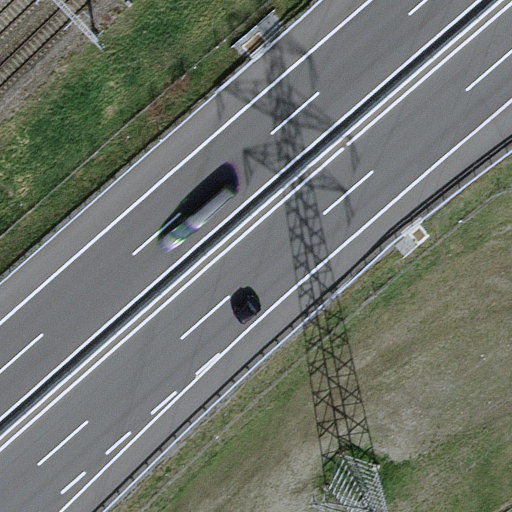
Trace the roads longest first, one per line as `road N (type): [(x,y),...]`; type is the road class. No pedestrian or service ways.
road 1 (motorway): [(0,501),(511,54)]
road 2 (motorway): [(425,0),(0,366)]
